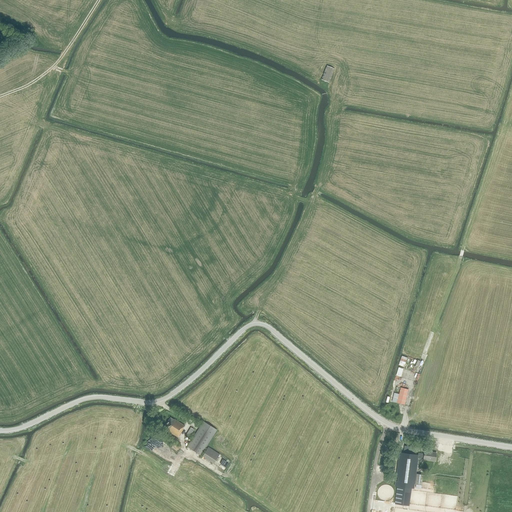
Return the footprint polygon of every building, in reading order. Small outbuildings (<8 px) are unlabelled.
[(334,69),(326,66),(321,80),(329,83),(334,69)] [(400,388),(399,394),(394,392),(392,402),(396,403),(404,405),(408,390),(400,388)] [(164,428),(163,428),(178,438),(183,430),(182,429),(184,426),(174,419),(174,420),(170,418),(164,428)] [(187,447),(201,455),(217,430),(203,421),(189,444),(187,447)] [(190,427),(185,436),(189,438),(194,430),(190,427)] [(202,457),(214,464),(220,454),(208,447),(202,457)] [(169,462),(172,458),(161,451),(159,455),(169,462)] [(418,455),(399,452),(396,478),(398,478),(397,481),(395,481),(395,486),(397,487),(407,488),(411,488),(414,489),(417,461),(418,455)] [(417,461),(422,462),(422,463),(438,465),(439,455),(424,453),(423,456),(418,455),(417,461)] [(223,459),(220,467),(226,470),(230,462),(223,459)] [(415,484),(416,485),(421,485),(423,475),(416,474),(415,484)] [(395,504),(404,505),(407,488),(397,487),(395,504)]
